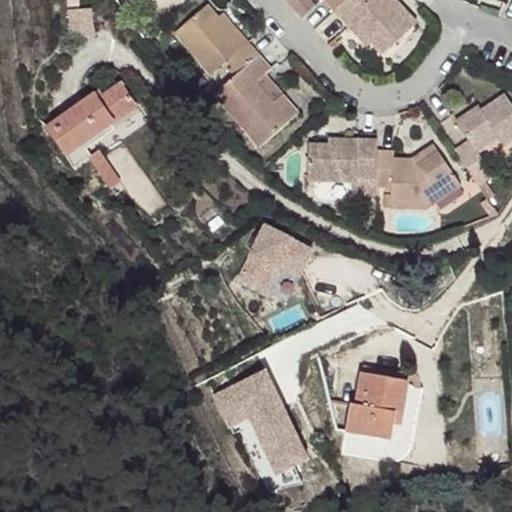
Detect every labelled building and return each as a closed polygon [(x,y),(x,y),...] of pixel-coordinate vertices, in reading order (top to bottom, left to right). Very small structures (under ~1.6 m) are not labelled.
[(324,0),(337,12),(348,0),(324,0)] [(355,0),(348,0),(337,12),(347,24),(355,0)] [(355,0),(347,24),(363,41),(369,38),(373,44),(385,56),(419,25),(396,0),(355,0)] [(205,8),(175,37),(213,76),(228,64),(239,75),(261,54),(251,43),(245,49),(218,22),(205,8)] [(68,11),(66,35),(89,37),(91,13),(68,11)] [(226,16),(218,22),(245,49),(251,43),(226,16)] [(369,38),(363,41),(369,48),(373,44),(369,38)] [(239,75),(220,93),(269,143),(305,108),(288,91),(280,98),(261,78),(269,72),(275,66),(261,54),(239,75)] [(269,72),(261,78),(280,98),(288,91),(269,72)] [(473,139),(459,149),(485,185),(498,174),(484,152),(504,138),(509,144),(511,142),(511,99),(507,93),(485,109),(463,124),(473,139)] [(147,106),(90,130),(103,163),(121,155),(158,140),(182,127),(171,104),(150,112),(147,106)] [(481,104),(460,119),(463,124),(485,109),(481,104)] [(311,146),(310,185),(326,186),(347,187),(360,187),(361,180),(381,181),(383,152),(383,142),(344,140),(343,148),(334,147),(311,146)] [(334,140),(334,147),(343,148),(344,140),(334,140)] [(439,144),(418,159),(423,164),(444,150),(439,144)] [(396,151),(383,152),(381,181),(381,184),(397,184),(397,194),(398,208),(434,207),(468,182),(444,150),(423,164),(418,159),(398,159),(396,151)] [(138,167),(129,171),(143,203),(154,199),(138,167)] [(326,186),(325,204),(347,204),(347,187),(326,186)] [(289,302),(312,251),(260,228),(237,278),(289,302)] [(355,399),(350,427),(392,436),(397,418),(399,409),(404,410),(409,385),(411,378),(367,369),(358,399),(355,399)] [(266,373),(212,395),(227,432),(242,426),(266,483),(305,467),(266,373)] [(350,427),(345,444),(389,456),(392,436),(350,427)]
